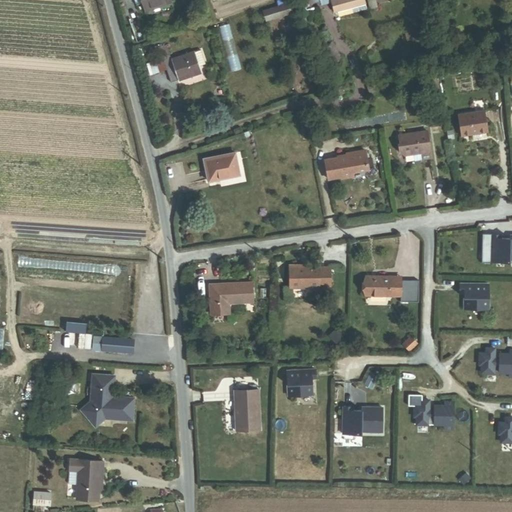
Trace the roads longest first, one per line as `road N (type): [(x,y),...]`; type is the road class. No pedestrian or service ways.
road 1 (residential): [(511,208),(170,258)]
road 2 (residential): [(108,0),(170,258)]
road 3 (residential): [(170,258),(187,511)]
